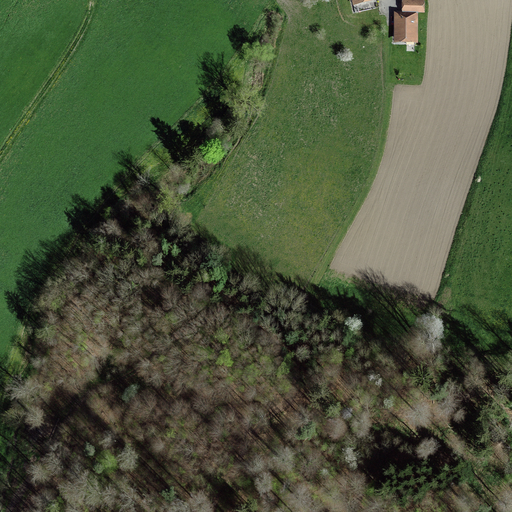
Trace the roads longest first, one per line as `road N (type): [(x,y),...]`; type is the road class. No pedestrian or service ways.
road 1 (track): [(9,511),(73,405),(213,318),(270,294),(307,293),(373,171),(391,0)]
road 2 (track): [(0,153),(80,34),(90,0)]
